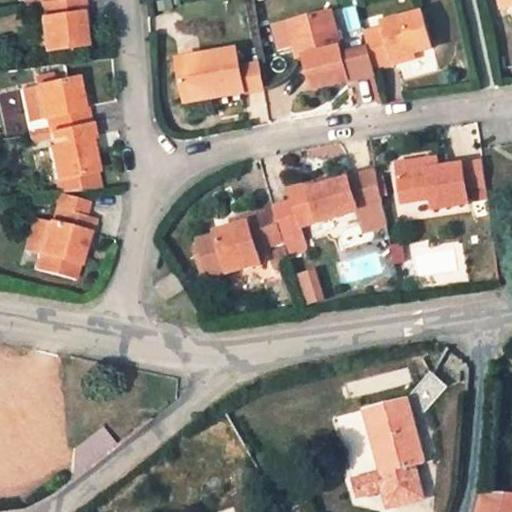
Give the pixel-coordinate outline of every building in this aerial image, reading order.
[(53,0),(13,0),(18,31),(57,25),(53,0)] [(285,0),(265,6),(272,29),(291,24),(285,0)] [(291,24),(303,68),(363,52),(361,46),(356,29),(332,35),(322,0),(285,0),(291,24)] [(356,29),(361,46),(381,41),(380,34),(419,24),(412,0),(371,0),(370,0),(371,6),(351,12),(356,29)] [(178,85),(237,72),(232,47),(228,29),(170,41),(178,85)] [(232,47),(237,72),(255,68),(250,44),(232,47)] [(24,102),(20,103),(21,111),(27,110),(66,101),(63,88),(57,89),(49,58),(11,65),(18,96),(23,95),(24,102)] [(65,120),(71,119),(66,101),(27,110),(30,125),(25,126),(33,160),(71,151),(65,120)] [(471,167),(468,144),(406,152),(405,142),(384,145),(389,185),(415,182),(416,190),(452,186),(450,170),(471,167)] [(368,181),(363,150),(334,159),(343,189),(368,181)] [(71,151),(33,160),(36,173),(76,170),(71,151)] [(343,189),(334,159),(303,169),(301,164),(275,172),(279,185),(260,191),(267,221),(269,221),(274,237),(294,231),(287,206),(343,189)] [(21,239),(60,246),(66,214),(71,215),(74,200),(64,198),(67,184),(37,178),(30,207),(26,206),(21,239)] [(460,196),(471,195),(469,181),(459,183),(460,196)] [(247,245),(243,229),(261,223),(267,221),(260,191),(233,199),(235,205),(202,216),(214,255),(247,245)] [(271,238),(267,221),(261,223),(264,231),(256,233),(261,248),(272,244),(271,238)] [(185,291),(177,275),(160,283),(167,298),(185,291)] [(340,398),(349,464),(351,479),(354,497),(389,492),(386,459),(391,458),(387,415),(422,376),(408,362),(383,391),(340,398)] [(95,406),(69,426),(84,445),(110,425),(95,406)] [(326,482),(351,479),(349,464),(323,467),(326,482)] [(511,511),(511,492),(468,491),(463,511),(511,511)]
